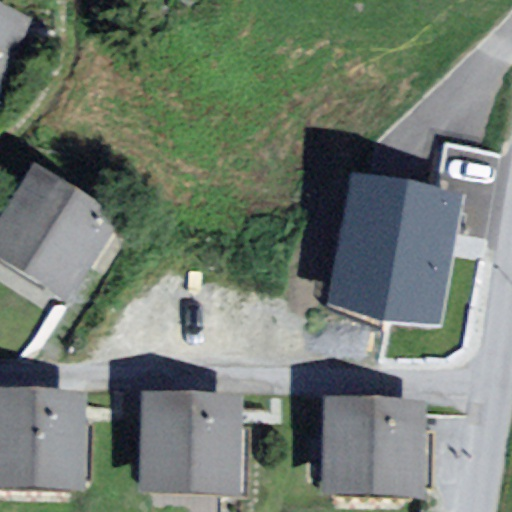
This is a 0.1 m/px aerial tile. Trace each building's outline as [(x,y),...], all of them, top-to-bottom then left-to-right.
[(0,68),(16,28),(0,21),(0,68)] [(447,140),(442,172),(350,159),(330,299),(446,315),(459,222),(490,226),(501,147),(447,140)] [(102,219),(30,180),(0,235),(0,280),(53,309),(102,219)] [(232,406),(143,405),(142,505),(231,505),(232,406)] [(77,407),(0,408),(0,498),(78,497),(77,407)] [(404,415),(320,410),(314,504),(398,509),(404,415)]
